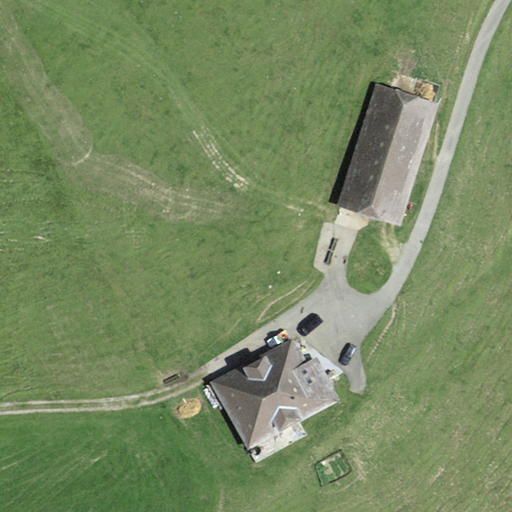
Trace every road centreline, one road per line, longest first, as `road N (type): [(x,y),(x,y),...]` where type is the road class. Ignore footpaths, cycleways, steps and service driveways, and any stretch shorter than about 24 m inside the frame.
road 1 (track): [(46,0),(145,58),(230,158),(339,221),(314,303)]
road 2 (unclassified): [(498,0),(392,276),(366,301),(314,303)]
road 3 (track): [(0,406),(161,390),(314,303)]
